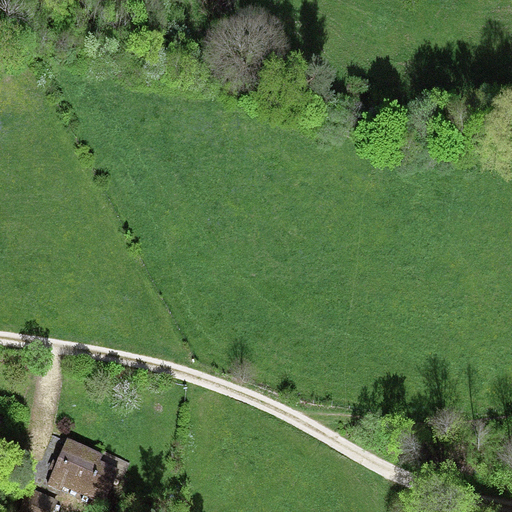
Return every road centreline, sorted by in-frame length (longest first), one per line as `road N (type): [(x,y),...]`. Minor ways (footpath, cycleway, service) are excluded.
road 1 (track): [(511,508),(398,475),(205,378),(0,336)]
road 2 (track): [(511,419),(434,426),(317,418),(306,427)]
road 3 (track): [(39,469),(52,343)]
